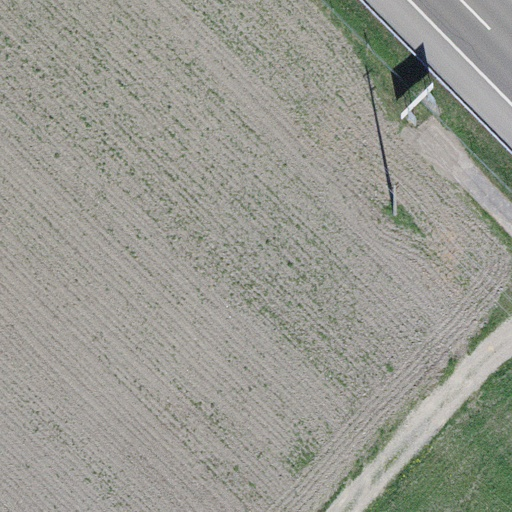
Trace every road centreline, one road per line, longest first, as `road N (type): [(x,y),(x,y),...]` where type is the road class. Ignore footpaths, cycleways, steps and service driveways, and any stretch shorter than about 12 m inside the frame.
road 1 (track): [(511,338),(348,511)]
road 2 (track): [(511,219),(418,124)]
